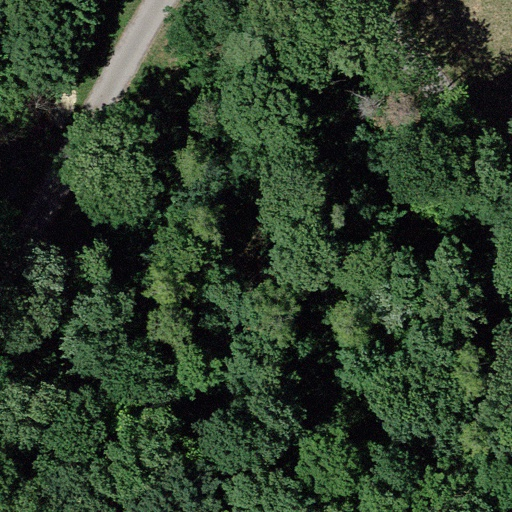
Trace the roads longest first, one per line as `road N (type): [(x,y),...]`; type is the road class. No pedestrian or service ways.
road 1 (track): [(174,0),(0,275)]
road 2 (track): [(511,181),(343,0)]
